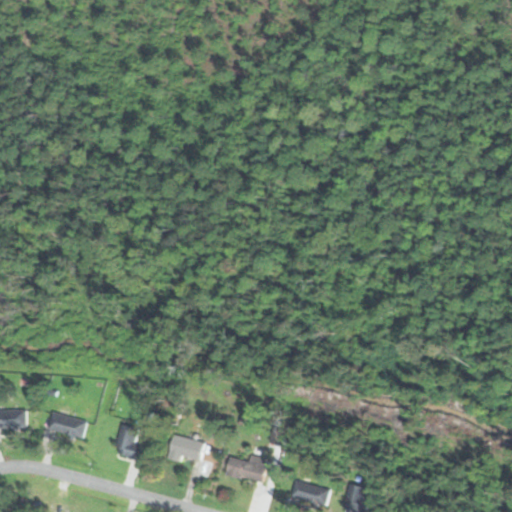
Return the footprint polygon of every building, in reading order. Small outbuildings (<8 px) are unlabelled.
[(52,409),(47,427),(82,437),(87,419),(52,409)] [(0,429),(23,429),(23,411),(0,411),(0,429)] [(122,422),(116,450),(147,459),(151,443),(136,438),(140,426),(122,422)] [(169,456),(201,464),(207,442),(175,434),(169,456)] [(264,482),(269,458),(252,455),(251,460),(230,456),(226,474),(264,482)] [(331,489),(298,478),(292,496),(325,507),(331,489)] [(350,485),(345,511),(369,511),(374,489),(350,485)]
